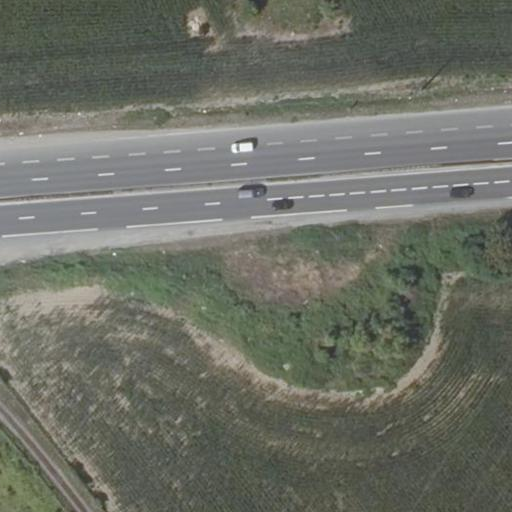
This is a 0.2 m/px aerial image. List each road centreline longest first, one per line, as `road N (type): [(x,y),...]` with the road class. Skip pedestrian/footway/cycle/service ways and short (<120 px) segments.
road 1 (trunk): [(511,141),(0,180)]
road 2 (trunk): [(0,220),(511,183)]
